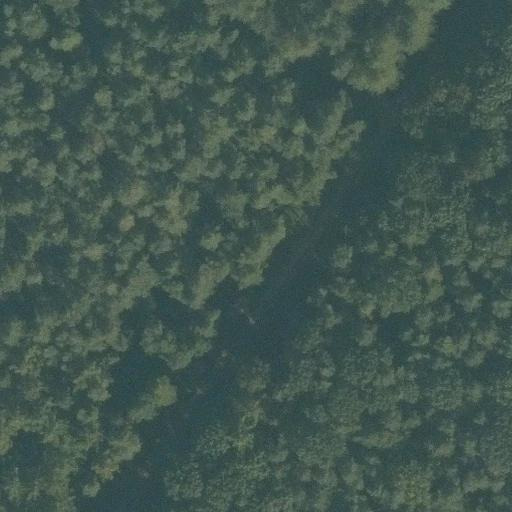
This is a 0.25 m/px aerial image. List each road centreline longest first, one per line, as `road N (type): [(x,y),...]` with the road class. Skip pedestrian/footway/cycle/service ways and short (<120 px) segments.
road 1 (track): [(128,511),(402,110)]
road 2 (track): [(271,0),(402,110)]
road 3 (track): [(402,110),(511,188)]
road 4 (track): [(402,110),(477,0)]
road 5 (track): [(0,72),(101,0)]
